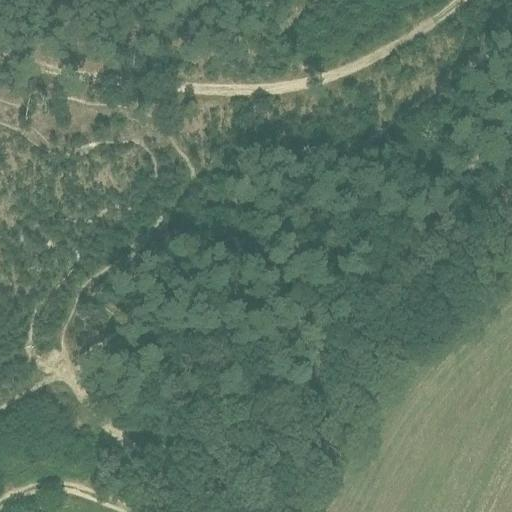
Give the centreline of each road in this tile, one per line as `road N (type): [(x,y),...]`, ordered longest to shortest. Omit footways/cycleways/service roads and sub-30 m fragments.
road 1 (track): [(511,31),(66,365)]
road 2 (track): [(0,54),(164,85),(291,86),(400,42),(457,0)]
